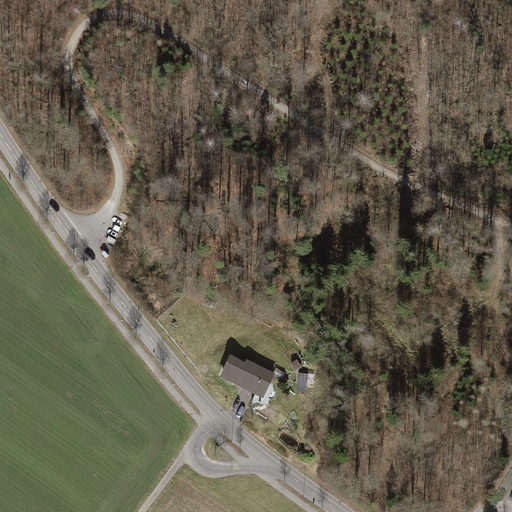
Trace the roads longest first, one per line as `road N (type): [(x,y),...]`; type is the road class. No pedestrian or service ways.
road 1 (track): [(75,241),(114,200),(120,181),(115,150),(68,59),(86,21),(117,11),(162,28),(375,166),(511,224)]
road 2 (tertiary): [(341,511),(243,439),(184,380),(0,133)]
road 3 (track): [(511,386),(492,302),(498,218)]
